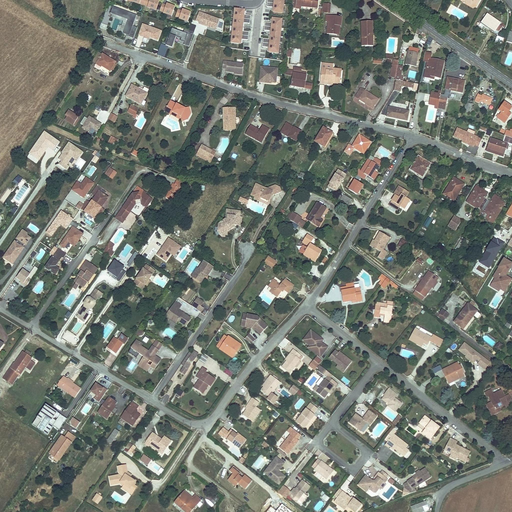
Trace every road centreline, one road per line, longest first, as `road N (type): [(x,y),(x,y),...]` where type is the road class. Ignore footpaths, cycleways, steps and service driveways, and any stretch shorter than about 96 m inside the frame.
road 1 (residential): [(414,137),(260,99),(108,45)]
road 2 (residential): [(414,137),(306,305)]
road 3 (residential): [(152,401),(247,258),(245,248)]
road 4 (residential): [(152,401),(0,308)]
road 5 (residential): [(378,362),(505,463)]
road 6 (residential): [(306,305),(210,423)]
road 7 (secondary): [(511,81),(395,0)]
